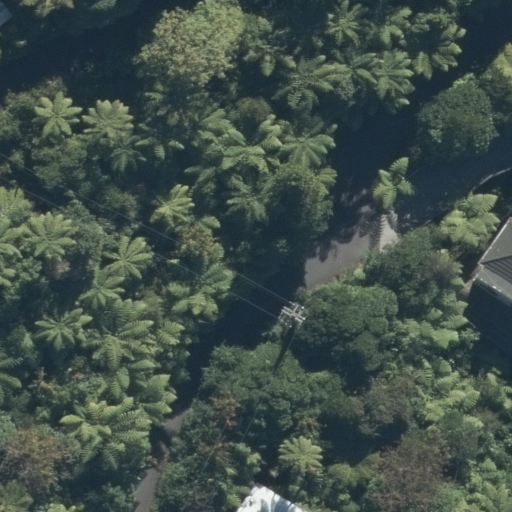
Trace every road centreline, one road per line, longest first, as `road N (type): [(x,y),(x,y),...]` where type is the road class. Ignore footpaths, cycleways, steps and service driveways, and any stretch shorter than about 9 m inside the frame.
road 1 (residential): [(146,511),(191,431),(295,314),(353,166),(511,41)]
road 2 (residential): [(305,0),(0,82)]
